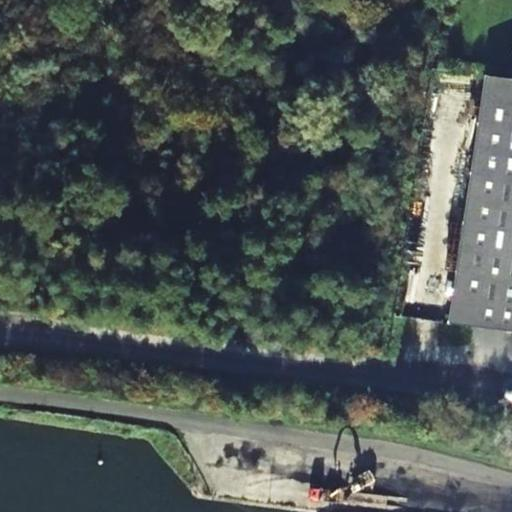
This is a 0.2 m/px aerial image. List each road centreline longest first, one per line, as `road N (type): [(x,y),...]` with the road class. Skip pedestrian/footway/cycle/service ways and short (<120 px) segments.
road 1 (unclassified): [(0,394),(364,447),(511,481)]
road 2 (unclassified): [(511,392),(0,333)]
